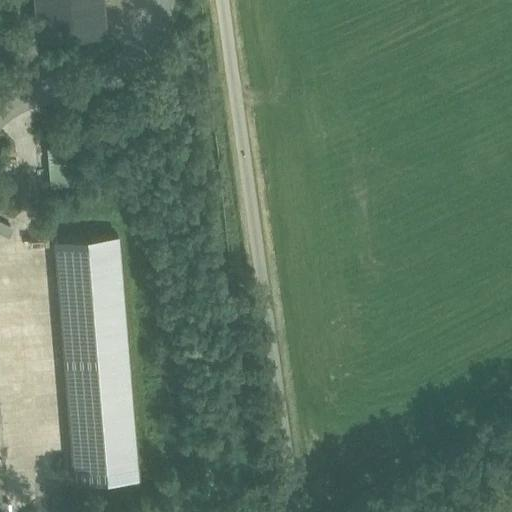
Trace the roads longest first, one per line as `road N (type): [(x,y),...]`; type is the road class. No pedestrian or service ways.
road 1 (unclassified): [(293,511),(221,0)]
road 2 (unclassified): [(156,0),(126,55),(0,117)]
